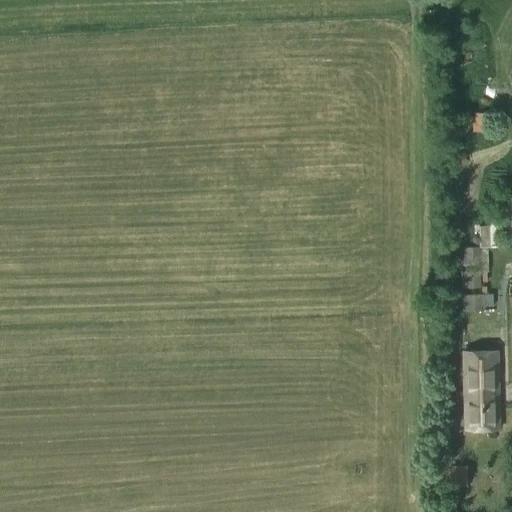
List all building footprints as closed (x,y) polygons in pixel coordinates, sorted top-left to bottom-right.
[(492,113),(471,113),(472,132),(492,131),(492,113)] [(511,198),(499,199),(501,248),(511,247),(511,198)] [(459,248),(459,264),(478,264),(477,247),(459,248)] [(460,271),(460,287),(479,287),(479,271),(460,271)] [(461,294),(461,310),(480,310),(479,294),(461,294)] [(499,429),(497,350),(463,351),(465,429),(499,429)]
